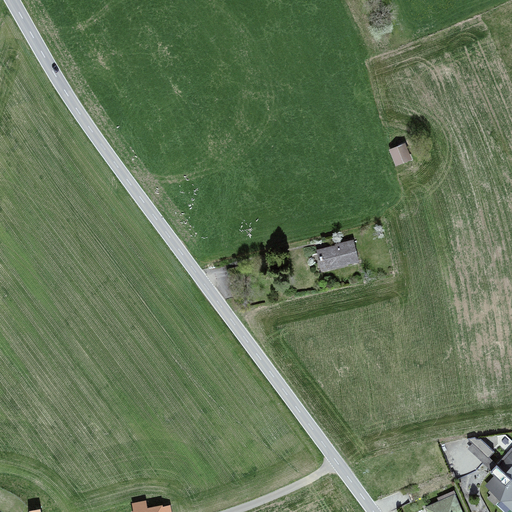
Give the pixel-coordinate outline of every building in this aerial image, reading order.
[(392,151),(397,164),(408,159),(403,146),(392,151)] [(337,262),(338,265),(357,261),(352,241),(341,244),(342,247),(320,252),(321,256),(319,257),(320,260),(322,260),(323,265),(337,262)] [(225,269),(229,284),(246,280),(242,265),(225,269)] [(475,445),(488,457),(494,451),(481,438),(475,445)] [(504,511),(511,511),(511,448),(498,463),(500,464),(498,466),(497,465),(491,471),(497,476),(495,479),(494,478),(493,479),(494,480),(489,485),(492,488),(492,489),(494,491),(488,497),(495,503),(504,511)] [(411,491),(405,493),(410,502),(457,479),(453,472),(414,491),(411,491)] [(460,511),(454,496),(440,502),(443,508),(434,511),(460,511)] [(133,504),(134,511),(145,510),(143,502),(133,504)]
